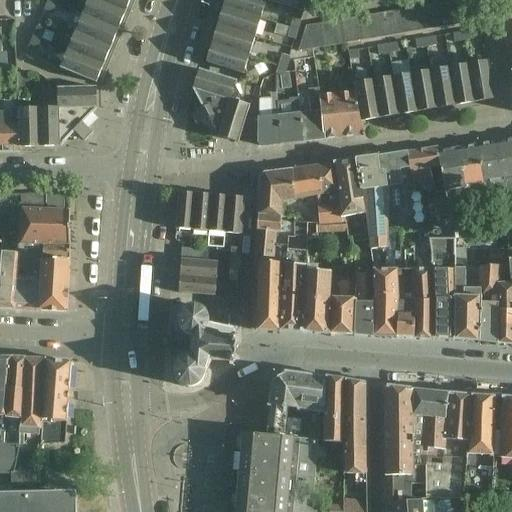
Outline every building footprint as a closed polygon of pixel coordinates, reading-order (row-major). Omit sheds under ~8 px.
[(126,13),(95,0),(89,0),(83,16),(118,30),(126,13)] [(130,0),(95,0),(126,13),(130,0)] [(265,1),(262,0),(226,0),(224,8),(260,19),(265,1)] [(470,24),(466,0),(455,2),(459,26),(470,24)] [(481,22),(477,0),(466,0),(470,24),(481,22)] [(511,0),(496,0),(511,70),(511,72),(511,73),(511,75),(511,0)] [(56,5),(48,1),(43,14),(41,19),(49,22),(56,5)] [(459,26),(455,2),(443,4),(447,27),(459,26)] [(447,27),(443,4),(432,6),(436,29),(447,27)] [(436,29),(432,6),(421,8),(425,31),(436,29)] [(260,19),(224,8),(218,27),(254,37),(260,19)] [(425,31),(421,8),(409,10),(413,33),(425,31)] [(413,33),(409,10),(398,11),(402,35),(413,33)] [(402,35),(398,11),(387,13),(391,37),(402,35)] [(391,37),(387,13),(375,15),(379,39),(391,37)] [(379,39),(375,15),(364,17),(368,41),(379,39)] [(118,30),(83,16),(76,34),(111,48),(118,30)] [(368,41),(364,17),(353,19),(356,43),(368,41)] [(293,19),(290,28),(298,31),(301,21),(293,19)] [(356,43),(353,19),(341,21),(345,44),(356,43)] [(345,44),(341,21),(330,23),(334,46),(345,44)] [(334,46),(330,23),(318,25),(322,48),(334,46)] [(322,48),(318,25),(307,27),(311,50),(322,48)] [(45,30),(37,27),(33,37),(41,40),(45,30)] [(254,37),(218,27),(213,45),(249,56),(254,37)] [(311,50),(307,27),(306,27),(298,52),(311,50)] [(298,31),(290,28),(287,38),(295,41),(298,31)] [(474,31),(463,33),(465,42),(475,40),(474,31)] [(465,42),(463,33),(453,35),(454,44),(465,42)] [(111,48),(76,34),(68,51),(104,66),(111,48)] [(41,40),(33,37),(29,46),(37,49),(41,40)] [(435,38),(425,39),(426,48),(437,47),(435,38)] [(426,48),(425,39),(415,41),(416,50),(426,48)] [(397,44),(387,46),(389,55),(398,53),(397,44)] [(249,56),(213,45),(207,64),(243,76),(249,56)] [(389,55),(387,46),(377,47),(379,56),(389,55)] [(347,52),(349,62),(359,60),(358,50),(347,52)] [(104,66),(68,51),(61,70),(96,84),(104,66)] [(281,56),(278,66),(287,68),(290,59),(281,56)] [(495,100),(488,62),(468,66),(475,103),(495,100)] [(287,68),(278,66),(275,75),(276,76),(284,78),(285,74),(287,68)] [(475,103),(468,66),(450,69),(456,106),(475,103)] [(456,106),(450,69),(431,72),(437,110),(456,106)] [(200,71),(194,91),(203,109),(191,115),(197,125),(209,119),(218,137),(238,143),(250,107),(238,103),(230,101),(236,81),(219,76),(200,71)] [(437,110),(431,72),(412,75),(418,113),(437,110)] [(289,73),(285,74),(284,78),(276,76),(277,91),(291,89),(289,73)] [(29,83),(29,74),(17,74),(17,83),(29,83)] [(418,113),(412,75),(393,78),(399,116),(418,113)] [(399,116),(393,78),(374,81),(380,119),(399,116)] [(380,119),(374,81),(353,85),(355,93),(361,122),(380,119)] [(96,88),(58,89),(59,109),(39,110),(40,148),(61,147),(75,133),(85,142),(92,134),(82,124),(97,109),(96,88)] [(309,90),(309,94),(299,96),(299,98),(298,99),(302,143),(325,140),(320,97),(319,90),(309,90)] [(361,122),(355,93),(320,97),(325,140),(363,136),(361,122)] [(3,98),(0,98),(0,153),(20,153),(20,154),(21,154),(21,148),(18,110),(17,98),(17,96),(12,97),(13,112),(4,113),(3,98)] [(40,148),(39,110),(29,110),(29,98),(17,98),(18,110),(21,148),(40,148)] [(302,143),(298,99),(289,99),(290,103),(277,104),(277,118),(280,145),(302,143)] [(277,118),(277,104),(277,100),(268,101),(259,106),(259,144),(262,147),(280,145),(277,118)] [(511,140),(498,143),(505,190),(508,208),(511,206),(511,140)] [(505,190),(498,143),(478,147),(484,187),(481,187),(482,194),(505,190)] [(484,187),(478,147),(458,150),(469,213),(477,212),(474,198),(473,188),(479,187),(481,187),(484,187)] [(437,149),(424,151),(408,154),(415,192),(429,190),(426,168),(438,167),(440,166),(437,153),(437,149)] [(469,213),(458,150),(437,153),(440,166),(438,167),(445,197),(450,196),(449,192),(455,191),(457,202),(446,204),(448,214),(454,213),(468,213),(469,213)] [(415,192),(408,154),(378,158),(382,175),(387,175),(390,189),(402,187),(403,195),(415,193),(415,192)] [(382,175),(378,158),(356,161),(365,214),(371,250),(388,248),(389,219),(389,201),(390,189),(387,175),(382,175)] [(365,214),(356,161),(332,165),(338,194),(340,207),(342,218),(365,214)] [(338,194),(332,165),(317,167),(322,196),(319,197),(321,206),(327,205),(328,209),(340,207),(338,194)] [(317,197),(321,227),(331,227),(343,226),(342,218),(340,207),(328,209),(327,205),(321,206),(319,197),(322,196),(317,167),(292,171),(265,175),(261,180),(258,216),(283,218),(284,204),(317,197)] [(179,194),(176,230),(193,231),(196,195),(179,194)] [(212,196),(196,195),(193,231),(209,232),(212,196)] [(228,198),(212,196),(209,232),(225,234),(228,198)] [(245,199),(228,198),(225,234),(242,235),(245,199)] [(407,212),(406,201),(389,201),(389,219),(397,219),(397,211),(402,211),(402,212),(407,212)] [(21,210),(19,243),(44,245),(70,245),(70,212),(21,210)] [(283,218),(258,216),(257,231),(290,233),(289,240),(307,240),(308,224),(295,223),(295,218),(283,218)] [(347,234),(347,225),(343,226),(331,227),(331,234),(347,234)] [(454,229),(448,229),(426,230),(430,259),(432,271),(433,339),(455,341),(452,270),(455,270),(454,229)] [(290,233),(257,231),(256,237),(254,266),(287,268),(289,240),(290,233)] [(401,266),(401,234),(388,234),(389,263),(393,263),(393,274),(374,274),(374,278),(374,337),(397,338),(398,273),(398,266),(401,266)] [(307,240),(289,240),(287,268),(282,332),(304,333),(307,274),(307,268),(305,268),(307,240)] [(44,245),(19,243),(18,244),(17,254),(14,310),(16,310),(33,311),(39,311),(39,312),(41,312),(43,278),(41,278),(42,261),(43,261),(44,245)] [(44,245),(43,261),(70,261),(70,245),(44,245)] [(232,249),(231,259),(240,260),(241,249),(232,249)] [(192,251),(183,250),(182,260),(191,261),(192,251)] [(200,251),(192,251),(191,261),(199,262),(200,251)] [(203,252),(200,251),(199,262),(208,262),(209,252),(203,252)] [(17,254),(0,253),(0,309),(14,310),(17,254)] [(414,259),(414,253),(405,253),(406,265),(406,273),(398,273),(397,338),(414,338),(414,272),(415,272),(414,259)] [(240,260),(231,259),(230,271),(239,271),(240,260)] [(433,339),(432,271),(430,259),(414,259),(415,272),(414,272),(414,338),(433,339)] [(191,261),(182,260),(180,277),(217,280),(219,263),(208,262),(199,262),(191,261)] [(70,261),(43,261),(42,261),(41,278),(43,278),(41,312),(67,313),(70,261)] [(287,268),(254,266),(252,331),(282,332),(287,268)] [(476,268),(477,291),(480,342),(500,345),(495,287),(496,287),(502,266),(476,268)] [(464,270),(455,270),(452,270),(455,341),(480,342),(477,291),(465,292),(464,270)] [(331,275),(307,274),(304,333),(328,334),(330,299),(331,291),(331,275)] [(217,280),(180,277),(179,294),(199,296),(216,297),(217,280)] [(357,278),(357,283),(356,300),(356,335),(374,337),(374,278),(357,278)] [(331,291),(330,299),(328,334),(356,335),(356,300),(357,283),(339,283),(339,292),(331,291)] [(511,345),(511,285),(496,287),(495,287),(500,345),(511,345)] [(226,293),(225,302),(236,302),(237,294),(226,293)] [(176,380),(177,382),(178,384),(180,386),(183,387),(184,387),(187,388),(188,388),(191,388),(194,388),(196,387),(199,386),(201,384),(202,383),(202,382),(204,380),(204,378),(205,376),(205,374),(212,361),(230,363),(229,366),(233,366),(234,363),(235,363),(235,354),(236,338),(235,338),(235,329),(208,324),(208,323),(208,322),(208,321),(208,320),(208,318),(208,316),(207,314),(206,312),(205,311),(204,310),(202,308),(200,307),(198,307),(197,307),(193,306),(190,307),(188,307),(187,308),(185,309),(183,310),(181,312),(181,313),(180,314),(179,317),(178,318),(178,321),(178,322),(178,325),(178,326),(179,327),(180,330),(181,332),(182,333),(184,335),(187,336),(189,337),(192,337),(192,349),(192,353),(190,357),(188,357),(186,357),(184,358),(181,360),(179,361),(178,362),(177,363),(176,366),(175,367),(174,370),(174,372),(174,374),(174,375),(175,378),(176,380)] [(12,359),(0,358),(0,444),(4,445),(5,435),(6,418),(12,359)] [(26,360),(12,359),(6,418),(15,419),(15,423),(10,423),(9,435),(5,435),(4,445),(19,446),(19,445),(20,445),(20,435),(26,360)] [(46,361),(26,360),(20,435),(39,437),(40,429),(46,361)] [(71,362),(46,361),(40,429),(42,430),(40,446),(65,444),(71,362)] [(326,379),(286,374),(272,384),(267,422),(268,423),(267,436),(278,437),(278,436),(298,437),(299,435),(301,436),(303,419),(287,418),(288,409),(325,414),(326,379)] [(346,382),(326,379),(325,414),(325,424),(326,424),(326,442),(345,444),(345,447),(346,447),(346,382)] [(365,385),(346,382),(346,447),(345,447),(344,474),(367,475),(366,448),(365,385)] [(414,392),(385,389),(386,445),(386,504),(422,501),(422,500),(426,500),(426,499),(426,467),(413,466),(414,406),(414,392)] [(432,394),(414,392),(414,406),(413,466),(426,467),(426,449),(432,394)] [(432,394),(426,449),(444,450),(450,396),(432,394)] [(426,449),(426,467),(426,499),(453,500),(463,500),(463,493),(473,398),(450,396),(444,450),(426,449)] [(495,399),(473,398),(463,493),(491,493),(493,456),(495,399)] [(511,400),(495,399),(493,456),(491,493),(491,494),(511,495),(511,400)] [(283,438),(278,437),(267,436),(255,435),(247,511),(317,511),(319,499),(313,498),(317,460),(325,460),(326,448),(318,448),(318,441),(283,438)] [(0,459),(0,474),(12,474),(16,475),(17,460),(0,459)] [(36,464),(18,464),(17,474),(16,475),(12,474),(12,476),(12,489),(36,489),(35,474),(36,464)] [(46,496),(46,493),(0,494),(0,511),(73,511),(73,495),(46,496)] [(453,500),(454,511),(466,511),(466,500),(463,500),(453,500)] [(344,501),(344,508),(343,511),(366,511),(367,502),(344,501)] [(422,511),(422,501),(386,504),(386,511),(422,511)]
